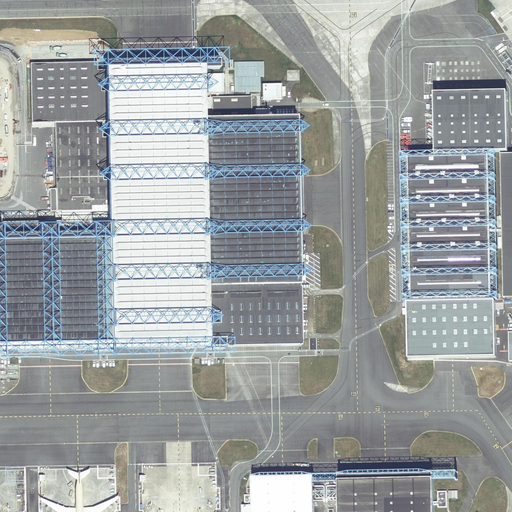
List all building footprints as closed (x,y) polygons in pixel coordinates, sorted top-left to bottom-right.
[(214,59),(205,59),(199,59),(199,61),(201,61),(201,69),(219,69),(219,59),(214,59)] [(111,208),(114,344),(157,347),(205,350),(205,339),(205,287),(202,119),(201,61),(199,61),(181,61),(181,63),(163,63),(163,64),(155,65),(97,71),(98,123),(100,208),(111,208)] [(97,62),(29,63),(32,122),(53,122),(98,123),(97,71),(97,62)] [(264,62),(234,62),(235,77),(260,77),(264,77),(264,62)] [(260,77),(235,77),(234,92),(261,91),(260,77)] [(436,93),(436,157),(487,156),(487,152),(510,152),(509,91),(436,93)] [(247,96),(212,98),(212,119),(248,118),(247,96)] [(297,148),(296,117),(248,118),(212,119),(202,119),(205,287),(299,287),(295,148),(297,148)] [(53,122),(57,211),(67,209),(100,208),(98,123),(53,122)] [(511,152),(510,152),(497,152),(499,253),(499,257),(499,269),(499,296),(503,296),(511,295),(511,152)] [(492,300),(490,156),(487,156),(436,157),(406,157),(406,156),(404,157),(407,295),(409,295),(422,295),(422,296),(431,296),(434,296),(434,297),(447,296),(447,297),(459,297),(459,298),(472,298),(492,300)] [(114,351),(114,344),(111,208),(100,208),(67,209),(67,222),(3,223),(3,228),(0,227),(0,352),(6,353),(6,347),(48,349),(114,351)] [(224,344),(301,345),(299,287),(205,287),(205,339),(205,350),(225,349),(224,344)] [(323,481),(312,481),(312,511),(433,511),(433,481),(458,481),(457,471),(430,472),(430,477),(386,476),(364,475),(342,476),(342,474),(338,474),(338,481),(323,483),(323,481)] [(254,475),(252,475),(253,511),(312,511),(312,481),(293,480),(274,479),(254,480),(254,475)]
